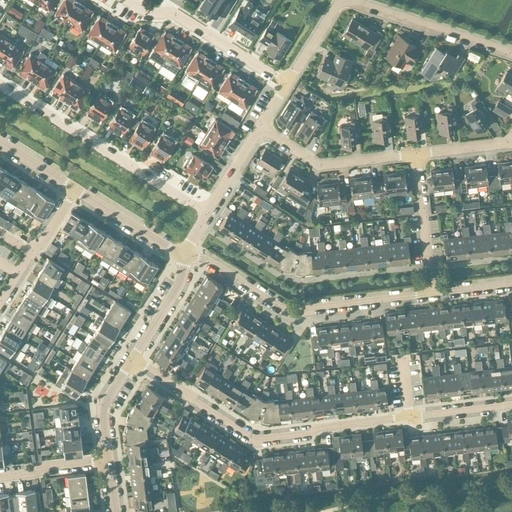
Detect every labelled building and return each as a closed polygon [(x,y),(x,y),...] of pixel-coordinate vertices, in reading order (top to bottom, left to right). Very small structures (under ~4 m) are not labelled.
[(36,0),(34,3),(47,11),(54,0),(36,0)] [(70,0),(62,0),(53,15),(67,24),(80,3),(74,0),(73,0),(72,1),(70,0)] [(204,0),(199,8),(216,18),(219,13),(225,16),(234,0),(204,0)] [(251,38),(264,17),(258,14),(259,13),(256,11),(256,12),(253,10),(256,5),(247,0),(242,9),(240,8),(228,26),(235,30),(236,29),(251,38)] [(80,3),(67,24),(80,32),(82,30),(92,13),(84,9),(85,7),(80,3)] [(98,17),(84,40),(97,48),(100,44),(112,24),(108,21),(107,20),(105,22),(99,18),(98,17)] [(32,27),(39,32),(45,22),(38,18),(32,27)] [(351,19),(342,34),(367,49),(367,48),(368,48),(364,54),(371,58),(376,50),(374,49),(374,48),(382,34),(376,31),(375,33),(351,19)] [(112,24),(100,44),(113,53),(114,50),(125,34),(117,29),(118,28),(112,24)] [(27,28),(22,25),(18,32),(23,35),(27,28)] [(39,33),(44,36),(48,30),(43,27),(39,33)] [(154,35),(148,31),(147,33),(139,28),(128,46),(126,49),(140,57),(141,55),(142,55),(154,35)] [(279,58),(290,40),(277,32),(276,34),(267,28),(260,39),(269,45),(266,49),(279,58)] [(163,32),(152,51),(148,56),(162,65),(178,39),(172,35),(171,37),(163,32)] [(0,33),(0,57),(11,40),(0,33)] [(45,37),(39,34),(35,40),(41,43),(45,37)] [(411,64),(419,51),(414,47),(415,46),(399,35),(386,57),(402,67),(406,60),(411,64)] [(178,39),(162,65),(175,73),(178,68),(190,49),(183,44),(184,42),(178,39)] [(11,40),(0,57),(0,62),(3,64),(4,62),(12,67),(24,49),(11,40)] [(68,43),(64,49),(71,53),(75,47),(68,43)] [(52,50),(57,54),(61,48),(55,44),(52,50)] [(436,48),(420,72),(429,78),(438,65),(447,70),(446,71),(452,75),(464,57),(457,54),(455,57),(445,51),(444,53),(436,48)] [(30,52),(18,71),(19,71),(26,76),(25,78),(31,82),(46,57),(47,56),(45,55),(40,52),(37,57),(30,52)] [(196,53),(184,71),(185,72),(183,75),(184,76),(184,77),(194,83),(195,82),(196,83),(198,80),(211,59),(205,56),(204,57),(196,53)] [(352,60),(339,55),(335,53),(332,61),(324,58),(317,75),(342,86),(350,68),(349,67),(352,60)] [(88,63),(91,58),(85,55),(82,60),(88,63)] [(46,57),(31,82),(36,85),(37,83),(45,88),(57,69),(55,69),(58,64),(46,57)] [(211,59),(198,80),(196,83),(209,92),(223,70),(215,65),(216,63),(211,59)] [(113,61),(110,67),(115,70),(118,64),(113,61)] [(104,73),(107,68),(102,64),(98,69),(104,73)] [(88,65),(83,72),(89,75),(93,69),(88,65)] [(105,72),(111,76),(114,71),(108,67),(105,72)] [(138,68),(134,76),(147,84),(152,76),(138,68)] [(511,74),(506,71),(496,88),(504,93),(505,91),(511,94),(510,96),(511,97),(511,74)] [(63,73),(51,92),(59,96),(57,98),(63,102),(76,82),(63,73)] [(217,92),(231,100),(244,80),(238,76),(236,78),(229,73),(217,92)] [(128,83),(137,89),(142,83),(132,77),(128,83)] [(244,80),(231,100),(244,109),(256,90),(248,86),(249,84),(244,80)] [(76,82),(63,102),(69,105),(70,104),(78,108),(90,90),(76,82)] [(157,91),(165,96),(169,90),(161,85),(157,91)] [(170,89),(166,96),(182,105),(186,99),(170,89)] [(99,92),(85,114),(91,118),(93,116),(100,121),(113,100),(99,92)] [(290,100),(279,118),(290,125),(295,117),(300,121),(315,96),(311,93),(307,99),(302,96),(300,99),(297,105),(290,100)] [(188,100),(183,107),(189,110),(193,103),(188,100)] [(476,132),(486,126),(481,118),(486,115),(477,101),(471,105),(474,109),(464,115),(476,132)] [(497,101),(492,110),(505,117),(510,108),(497,101)] [(451,132),(450,124),(456,123),(454,104),(447,105),(447,107),(447,111),(437,112),(439,134),(451,132)] [(120,105),(106,127),(113,131),(114,129),(121,134),(135,114),(120,105)] [(419,136),(418,128),(424,127),(423,123),(422,110),(415,111),(416,115),(404,117),(407,137),(419,136)] [(321,116),(320,117),(311,111),(308,115),(297,133),(308,140),(313,132),(318,136),(327,120),(321,116)] [(386,140),(385,131),(391,130),(389,114),(383,115),(383,119),(372,120),(374,141),(386,140)] [(156,127),(141,118),(127,140),(134,144),(135,142),(143,147),(156,127)] [(214,118),(206,132),(226,144),(229,139),(227,138),(232,130),(214,118)] [(354,146),(353,138),(359,138),(357,121),(350,122),(351,126),(340,127),(342,148),(354,146)] [(177,140),(163,131),(148,153),(155,158),(156,156),(164,161),(177,140)] [(206,132),(197,145),(215,157),(220,149),(222,150),(226,144),(206,132)] [(190,145),(194,139),(186,134),(182,139),(190,145)] [(177,145),(183,148),(186,142),(181,139),(177,145)] [(256,162),(262,166),(260,170),(265,173),(267,170),(273,173),(281,160),(264,149),(256,162)] [(187,158),(182,166),(184,167),(191,171),(187,178),(196,184),(200,177),(202,178),(207,171),(209,172),(213,166),(193,153),(189,151),(186,151),(185,154),(185,156),(187,158)] [(498,175),(493,175),(493,180),(494,188),(500,187),(500,184),(510,183),(510,182),(510,180),(508,162),(497,163),(498,175)] [(477,186),(477,187),(487,185),(488,189),(494,188),(493,180),(493,175),(487,176),(485,164),(474,165),(476,180),(477,186)] [(465,178),(459,179),(459,180),(461,192),(467,191),(466,188),(477,187),(477,186),(476,180),(474,165),(463,167),(465,178)] [(2,168),(0,171),(0,191),(11,174),(2,168)] [(278,175),(271,186),(276,189),(278,186),(287,192),(298,174),(289,168),(282,178),(278,175)] [(442,180),(444,191),(454,189),(454,193),(461,192),(459,180),(459,179),(453,180),(452,168),(441,169),(442,180)] [(427,180),(428,192),(444,191),(442,180),(441,169),(430,171),(431,180),(427,180)] [(396,193),(396,194),(411,193),(409,180),(405,181),(404,172),(393,173),(394,180),(396,193)] [(378,182),(378,187),(380,200),(386,199),(385,195),(396,194),(396,193),(394,180),(393,173),(382,174),(383,181),(378,182)] [(11,174),(0,191),(0,196),(6,200),(18,180),(19,179),(11,174)] [(298,174),(287,192),(296,198),(308,180),(298,174)] [(363,197),(363,198),(373,197),(373,200),(380,200),(378,187),(378,182),(372,182),(371,175),(360,177),(361,180),(363,197)] [(351,193),(345,194),(347,206),(353,206),(352,199),(363,198),(363,197),(361,180),(360,177),(349,178),(351,193)] [(18,180),(6,200),(15,206),(28,184),(19,179),(18,180)] [(327,184),(330,205),(340,204),(340,207),(347,206),(345,194),(344,187),(339,188),(338,182),(327,184)] [(28,184),(15,206),(24,211),(37,190),(28,184)] [(316,185),(318,206),(330,205),(327,184),(316,185)] [(252,190),(264,197),(267,192),(256,185),(252,190)] [(250,199),(253,194),(244,188),(241,193),(250,199)] [(37,190),(24,211),(32,216),(45,195),(37,190)] [(45,195),(32,216),(41,222),(54,201),(45,195)] [(309,196),(306,208),(304,216),(310,218),(315,197),(309,196)] [(241,207),(239,210),(245,214),(247,211),(249,207),(246,204),(244,209),(241,207)] [(434,205),(435,212),(446,211),(445,204),(434,205)] [(219,227),(228,233),(240,215),(237,213),(236,215),(229,211),(230,209),(226,206),(220,216),(224,219),(219,227)] [(397,207),(398,214),(409,213),(408,206),(397,207)] [(240,215),(228,233),(237,239),(248,223),(242,219),(245,214),(239,210),(237,213),(240,215)] [(70,211),(60,227),(69,232),(80,217),(70,211)] [(80,217),(69,232),(78,238),(88,222),(80,217)] [(293,227),(296,221),(290,218),(287,223),(293,227)] [(88,222),(78,238),(75,243),(84,248),(97,227),(88,222)] [(258,227),(246,245),(255,251),(266,234),(260,231),(263,226),(257,222),(255,225),(258,227)] [(248,223),(237,239),(246,245),(258,227),(255,225),(254,227),(248,223)] [(97,227),(84,248),(92,254),(95,249),(105,233),(97,227)] [(486,231),(489,253),(500,252),(497,232),(490,233),(489,227),(482,228),(483,232),(486,231)] [(497,232),(500,252),(510,250),(508,229),(504,229),(505,231),(497,232)] [(465,234),(467,255),(478,254),(476,234),(469,235),(468,230),(461,231),(461,235),(465,234)] [(476,234),(478,254),(489,253),(486,231),(483,232),(483,234),(476,234)] [(105,233),(95,249),(104,254),(114,238),(105,233)] [(276,239),(264,257),(274,263),(285,245),(284,246),(278,242),(281,237),(275,233),(273,237),(276,239)] [(445,258),(457,257),(454,237),(447,238),(446,233),(439,234),(440,239),(443,239),(445,258)] [(266,234),(255,251),(264,257),(276,239),(273,237),(272,238),(266,234)] [(454,237),(457,257),(467,255),(465,234),(461,235),(462,236),(454,237)] [(396,242),(398,261),(410,260),(407,241),(410,241),(410,236),(403,236),(403,241),(396,242)] [(385,241),(388,263),(398,261),(396,242),(389,243),(388,237),(381,238),(382,242),(385,241)] [(114,238),(104,254),(101,259),(110,264),(123,244),(114,238)] [(364,244),(366,265),(377,264),(375,244),(367,245),(367,239),(360,240),(360,244),(364,244)] [(375,244),(377,264),(388,263),(385,241),(382,242),(382,244),(375,244)] [(294,250),(283,269),(293,271),(299,242),(296,242),(294,250)] [(299,242),(293,271),(302,273),(300,252),(302,243),(299,242)] [(342,246),(345,268),(356,267),(353,247),(346,248),(345,242),(338,243),(339,247),(342,246)] [(123,244),(110,264),(118,270),(131,249),(123,244)] [(353,247),(356,267),(366,265),(364,244),(360,244),(360,246),(353,247)] [(285,245),(274,263),(283,269),(294,250),(285,245)] [(321,249),(323,270),(334,269),(332,249),(325,250),(324,245),(317,245),(317,249),(321,249)] [(332,249),(334,269),(345,268),(342,246),(339,247),(339,249),(332,249)] [(131,249),(118,270),(127,275),(140,254),(131,249)] [(310,252),(313,272),(323,270),(321,249),(317,249),(317,251),(310,252)] [(300,252),(302,273),(313,272),(310,252),(310,250),(300,252)] [(140,254),(127,275),(136,281),(149,260),(140,254)] [(42,267),(58,277),(64,268),(48,258),(42,267)] [(149,260),(136,281),(145,286),(148,281),(157,265),(149,260)] [(37,276),(53,286),(58,277),(42,267),(37,276)] [(200,285),(217,295),(221,289),(225,291),(228,286),(223,283),(222,285),(206,275),(200,285)] [(31,284),(47,294),(53,286),(37,276),(31,284)] [(82,289),(85,290),(89,284),(82,280),(79,285),(83,288),(82,289)] [(26,293),(47,306),(52,298),(47,295),(47,294),(31,284),(26,293)] [(212,305),(214,303),(212,302),(217,295),(200,285),(194,294),(212,305)] [(100,292),(95,288),(91,294),(97,297),(100,292)] [(21,302),(36,312),(41,315),(47,306),(26,293),(21,302)] [(189,303),(205,313),(209,307),(215,310),(218,305),(214,303),(212,305),(194,294),(189,303)] [(231,304),(237,308),(240,302),(235,299),(231,304)] [(494,319),(494,320),(502,319),(502,324),(509,323),(508,317),(505,318),(503,299),(492,300),(494,319)] [(109,309),(124,319),(130,310),(114,300),(109,309)] [(484,323),(487,322),(487,324),(495,323),(494,320),(494,319),(492,300),(481,302),(484,323)] [(15,310),(31,320),(36,312),(21,302),(15,310)] [(473,322),(473,323),(480,322),(481,328),(487,327),(487,324),(487,322),(484,323),(481,302),(470,303),(473,322)] [(201,323),(202,321),(201,320),(205,313),(189,303),(183,312),(201,323)] [(462,325),(465,325),(465,324),(473,323),(473,322),(470,303),(460,304),(462,325)] [(451,324),(451,325),(459,324),(460,330),(466,329),(465,325),(462,325),(460,304),(449,306),(451,324)] [(441,328),(444,328),(444,326),(451,325),(451,324),(449,306),(438,307),(441,328)] [(438,307),(428,308),(430,327),(430,328),(437,327),(438,333),(444,332),(444,328),(441,328),(438,307)] [(233,323),(231,322),(228,327),(233,330),(235,326),(242,330),(252,314),(243,308),(233,323)] [(419,330),(422,330),(422,329),(430,328),(430,327),(428,308),(417,310),(419,330)] [(103,317),(119,327),(124,319),(109,309),(103,317)] [(10,319),(31,332),(36,324),(31,321),(31,320),(15,310),(10,319)] [(64,317),(67,319),(71,313),(68,311),(68,312),(64,310),(61,315),(64,317)] [(408,330),(409,330),(416,330),(417,335),(423,335),(422,330),(419,330),(417,310),(406,311),(408,330)] [(398,333),(401,333),(401,331),(409,330),(408,330),(406,311),(395,312),(398,333)] [(177,321),(194,332),(198,325),(203,328),(206,323),(202,321),(201,323),(183,312),(177,321)] [(384,314),(387,333),(395,332),(395,338),(401,337),(401,333),(398,333),(395,312),(384,314)] [(98,314),(93,323),(98,326),(114,336),(119,327),(103,317),(98,314)] [(252,314),(242,330),(248,334),(245,339),(250,343),(252,339),(250,337),(261,320),(252,314)] [(4,327),(25,341),(31,332),(10,319),(4,327)] [(250,337),(252,339),(253,338),(260,342),(271,325),(261,320),(250,337)] [(372,342),(375,342),(375,340),(383,339),(381,320),(370,321),(372,342)] [(189,342),(191,339),(189,338),(194,332),(177,321),(171,330),(189,342)] [(359,322),(362,342),(369,341),(370,347),(376,346),(375,342),(372,342),(370,321),(359,322)] [(351,345),(354,344),(354,343),(362,342),(359,322),(348,324),(351,345)] [(338,325),(340,345),(348,344),(349,350),(355,349),(354,344),(351,345),(348,324),(338,325)] [(271,325),(260,342),(266,346),(263,351),(268,354),(271,351),(268,349),(269,348),(280,331),(271,325)] [(329,347),(332,347),(333,347),(332,346),(340,345),(338,325),(327,326),(329,347)] [(92,334),(108,344),(114,336),(98,326),(92,334)] [(329,347),(327,326),(316,328),(318,347),(326,346),(327,352),(333,352),(332,347),(329,347)] [(0,334),(0,336),(20,349),(25,341),(4,327),(0,334)] [(165,339),(182,350),(186,343),(192,347),(195,342),(191,339),(189,342),(171,330),(165,339)] [(268,349),(271,351),(272,349),(278,354),(289,337),(280,331),(269,348),(268,349)] [(49,341),(48,343),(51,345),(56,336),(53,334),(49,332),(45,338),(49,341)] [(87,343),(103,353),(108,344),(92,334),(87,343)] [(0,350),(9,355),(14,359),(20,349),(0,336),(0,350)] [(178,360),(179,357),(178,357),(182,350),(165,339),(160,348),(178,360)] [(243,348),(245,345),(247,347),(250,343),(245,339),(242,344),(243,344),(241,347),(243,348)] [(77,349),(81,352),(97,362),(103,353),(87,343),(82,340),(77,349)] [(48,343),(43,352),(46,353),(51,345),(48,343)] [(174,361),(180,365),(183,360),(179,357),(178,360),(160,348),(153,358),(170,368),(174,361)] [(80,363),(92,370),(97,362),(81,352),(76,360),(80,363)] [(195,382),(204,388),(215,371),(217,367),(205,359),(202,364),(204,366),(195,382)] [(31,360),(27,366),(32,369),(36,363),(31,360)] [(80,375),(86,379),(92,370),(80,363),(76,360),(71,369),(80,375)] [(500,365),(502,387),(511,385),(511,374),(511,366),(503,367),(503,361),(496,362),(496,366),(500,365)] [(478,368),(481,389),(492,388),(489,368),(482,369),(481,364),(474,365),(475,368),(478,368)] [(489,368),(492,388),(502,387),(500,365),(496,366),(496,368),(489,368)] [(80,387),(81,388),(86,379),(80,375),(71,369),(70,369),(65,366),(60,375),(80,387)] [(457,371),(459,392),(470,391),(468,371),(461,372),(460,366),(453,367),(453,371),(457,371)] [(468,371),(470,391),(481,389),(478,368),(475,368),(475,370),(468,371)] [(432,373),(435,373),(438,395),(449,393),(446,374),(439,374),(438,369),(432,370),(432,373)] [(225,375),(213,394),(222,399),(233,383),(227,379),(230,374),(224,370),(222,373),(225,375)] [(18,380),(21,381),(26,385),(31,376),(29,374),(24,371),(18,380)] [(215,371),(204,388),(213,394),(225,375),(222,373),(221,375),(215,371)] [(446,374),(449,393),(459,392),(457,371),(453,371),(453,373),(446,374)] [(427,396),(438,395),(435,373),(432,373),(432,375),(424,376),(427,396)] [(54,384),(75,397),(81,388),(80,387),(60,375),(54,384)] [(232,405),(241,411),(252,393),(251,394),(245,390),(248,385),(242,381),(240,385),(243,387),(232,405)] [(374,387),(376,408),(387,406),(385,387),(377,388),(377,382),(370,383),(370,387),(374,387)] [(233,383),(222,399),(232,405),(243,387),(240,385),(239,386),(233,383)] [(283,390),(284,394),(291,393),(290,389),(287,389),(286,383),(282,383),(283,390)] [(159,406),(160,404),(158,402),(163,395),(147,385),(141,395),(159,406)] [(352,389),(355,410),(366,409),(363,390),(356,391),(355,385),(348,386),(349,390),(352,389)] [(363,390),(366,409),(376,408),(374,387),(370,387),(370,389),(363,390)] [(331,392),(333,413),(355,410),(352,389),(349,390),(349,391),(334,393),(334,388),(327,388),(327,390),(327,392),(331,392)] [(241,411),(250,417),(269,421),(280,419),(277,400),(277,398),(267,400),(269,391),(263,390),(261,398),(252,393),(241,411)] [(309,394),(312,416),(323,414),(320,395),(313,396),(312,390),(305,391),(306,395),(309,394)] [(320,395),(323,414),(333,413),(331,392),(327,392),(327,390),(327,394),(320,395)] [(288,397),(290,418),(301,417),(299,397),(292,398),(291,393),(284,394),(284,397),(288,397)] [(299,397),(301,417),(312,416),(309,394),(306,395),(306,397),(299,397)] [(135,404),(153,415),(152,414),(156,408),(161,411),(164,406),(160,404),(159,406),(141,395),(135,404)] [(277,400),(280,419),(290,418),(288,397),(284,397),(284,399),(277,400)] [(58,406),(59,416),(78,414),(76,404),(58,406)] [(129,413),(147,424),(153,415),(135,404),(129,413)] [(127,420),(127,423),(156,428),(167,432),(168,427),(165,425),(165,424),(157,423),(156,426),(147,424),(129,413),(127,420)] [(59,416),(60,426),(79,424),(78,414),(59,416)] [(174,428),(181,433),(187,437),(184,442),(189,445),(192,442),(189,440),(200,422),(191,416),(189,419),(182,414),(174,428)] [(501,426),(503,441),(509,440),(509,438),(511,437),(511,415),(506,416),(507,425),(501,426)] [(189,440),(192,442),(192,440),(199,444),(210,428),(200,422),(189,440)] [(127,425),(125,433),(146,430),(155,432),(156,428),(127,423),(127,425)] [(60,426),(62,437),(80,434),(79,424),(60,426)] [(486,449),(483,450),(484,454),(490,453),(489,450),(497,449),(497,441),(503,441),(501,426),(484,428),(486,449)] [(210,428),(199,444),(206,449),(203,453),(208,456),(210,453),(208,451),(219,433),(210,428)] [(386,454),(389,454),(389,452),(397,451),(397,455),(404,455),(401,434),(402,434),(401,428),(383,431),(386,454)] [(473,429),(475,449),(483,448),(483,450),(486,449),(484,428),(473,429)] [(465,452),(468,451),(468,450),(475,449),(473,429),(462,431),(465,452)] [(125,433),(126,443),(148,440),(146,430),(125,433)] [(367,439),(369,456),(370,463),(374,463),(373,459),(376,458),(375,454),(383,453),(384,459),(390,458),(389,454),(386,454),(383,431),(372,432),(373,439),(367,439)] [(451,432),(454,451),(462,451),(462,457),(468,456),(468,451),(465,452),(462,431),(451,432)] [(443,454),(446,454),(446,452),(454,451),(451,432),(441,433),(443,454)] [(208,451),(210,453),(211,452),(217,456),(228,439),(219,433),(208,451)] [(352,458),(355,458),(355,456),(363,455),(363,457),(369,456),(367,439),(361,440),(360,433),(349,435),(352,458)] [(430,434),(432,454),(440,453),(441,459),(447,458),(446,454),(443,454),(441,433),(430,434)] [(62,437),(63,447),(81,444),(80,434),(62,437)] [(401,434),(404,455),(410,454),(411,459),(419,458),(419,462),(425,461),(425,457),(422,457),(419,436),(402,438),(402,434),(401,434)] [(422,457),(425,457),(425,455),(432,454),(430,434),(419,436),(422,457)] [(333,446),(336,469),(343,469),(342,460),(349,459),(349,463),(355,463),(355,458),(352,458),(349,435),(338,436),(339,445),(333,446)] [(228,439),(217,456),(224,460),(223,461),(226,463),(237,445),(228,439)] [(126,443),(127,454),(149,451),(149,448),(147,448),(146,441),(148,441),(148,440),(126,443)] [(63,447),(64,457),(83,455),(81,444),(63,447)] [(226,463),(223,461),(221,465),(226,468),(223,472),(228,465),(240,473),(250,457),(245,454),(247,451),(237,445),(226,463)] [(318,470),(315,470),(315,474),(321,473),(321,470),(329,469),(329,468),(335,468),(336,469),(333,446),(315,448),(318,470)] [(127,454),(129,464),(148,462),(147,454),(154,453),(153,448),(149,448),(149,451),(127,454)] [(305,449),(307,469),(315,468),(315,470),(318,470),(315,448),(305,449)] [(296,472),(299,471),(299,470),(307,469),(305,449),(294,451),(296,472)] [(283,452),(286,471),(293,471),(294,477),(300,476),(299,471),(296,472),(294,451),(283,452)] [(275,474),(278,474),(278,472),(286,471),(283,452),(272,453),(275,474)] [(257,469),(258,475),(264,474),(264,476),(272,475),(272,479),(278,479),(278,474),(275,474),(272,453),(261,455),(262,458),(256,459),(257,469)] [(129,464),(130,475),(151,472),(151,470),(149,470),(148,462),(129,464)] [(130,475),(131,486),(151,483),(150,476),(156,475),(156,469),(151,470),(151,472),(130,475)] [(66,475),(68,486),(86,484),(85,473),(66,475)] [(131,486),(133,497),(154,494),(154,491),(152,491),(151,483),(131,486)] [(68,486),(69,496),(87,494),(86,484),(68,486)] [(283,487),(277,487),(278,495),(285,495),(285,489),(283,487)] [(25,491),(27,511),(37,511),(41,510),(39,491),(34,492),(34,490),(25,491)] [(12,495),(14,511),(27,511),(25,491),(15,492),(15,494),(12,495)] [(152,497),(159,496),(158,491),(154,491),(154,494),(133,497),(134,508),(153,506),(152,497)] [(176,508),(174,492),(167,493),(169,509),(176,508)] [(0,493),(0,503),(1,511),(14,511),(12,495),(8,495),(8,493),(0,493)] [(69,496),(70,506),(80,505),(89,504),(87,494),(69,496)]
